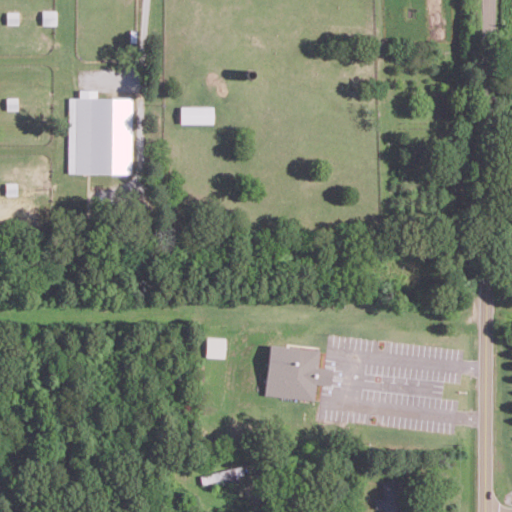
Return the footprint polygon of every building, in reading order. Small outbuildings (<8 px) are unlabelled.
[(56,24),(56,9),(42,9),(42,24),(56,24)] [(132,95),(131,171),(74,170),(74,169),(67,169),(68,95),(74,95),(78,95),(78,87),(96,87),(96,95),(132,95)] [(212,104),(212,120),(179,120),(179,104),(212,104)] [(225,336),(206,335),(205,355),(224,356),(225,336)] [(264,394),(314,399),(315,382),(330,384),(332,367),(317,366),(319,348),(269,344),(264,394)] [(244,476),(241,464),(200,474),(202,483),(222,478),(223,481),(244,476)] [(382,507),(382,511),(401,511),(402,480),(382,480),(382,497),(375,497),(374,506),(382,507)]
